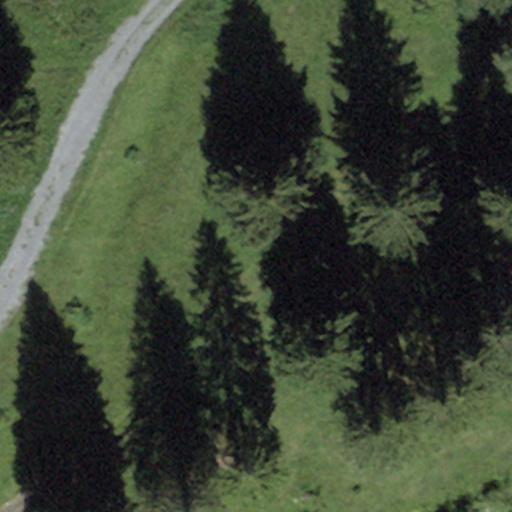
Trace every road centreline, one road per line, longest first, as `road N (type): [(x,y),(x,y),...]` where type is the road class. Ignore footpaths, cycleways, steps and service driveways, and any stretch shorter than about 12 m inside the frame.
road 1 (track): [(56,511),(411,201),(511,93)]
road 2 (track): [(0,299),(114,50),(166,0)]
